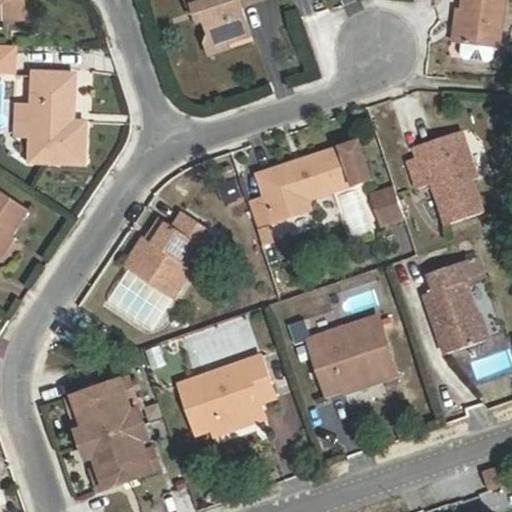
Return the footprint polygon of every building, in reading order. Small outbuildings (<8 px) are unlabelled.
[(0,0),(0,15),(27,16),(27,0),(0,0)] [(212,36),(229,43),(251,34),(241,5),(239,0),(187,0),(190,9),(195,7),(202,4),(207,21),(212,36)] [(465,0),(465,12),(462,46),(501,49),(505,0),(465,0)] [(200,23),(207,21),(202,4),(195,7),(200,23)] [(462,46),(465,12),(456,12),(453,45),(462,46)] [(230,49),(229,43),(212,36),(208,45),(212,56),(230,49)] [(15,49),(0,49),(0,69),(15,70),(15,49)] [(34,73),(33,107),(31,137),(31,164),(87,166),(89,121),(76,120),(77,74),(34,73)] [(30,101),(30,74),(16,75),(16,101),(30,101)] [(31,137),(33,107),(18,107),(17,136),(31,137)] [(419,162),(420,164),(456,151),(464,149),(459,136),(413,152),(417,163),(419,162)] [(371,179),(359,143),(344,148),(260,176),(275,222),(311,210),(309,200),(371,179)] [(456,151),(467,183),(475,180),(464,149),(456,151)] [(478,215),(467,183),(456,151),(420,164),(419,162),(417,163),(404,167),(412,192),(428,187),(441,228),(478,215)] [(0,249),(25,214),(0,196),(0,249)] [(266,196),(251,202),(259,227),(275,222),(266,196)] [(385,196),(364,203),(371,224),(392,217),(385,196)] [(167,308),(187,280),(181,275),(194,256),(200,260),(210,245),(176,223),(166,238),(161,235),(148,253),(142,249),(122,278),(167,308)] [(148,253),(161,235),(154,231),(142,249),(148,253)] [(181,275),(187,280),(200,260),(194,256),(181,275)] [(468,262),(450,269),(457,287),(475,281),(468,262)] [(450,269),(420,279),(427,296),(417,300),(438,360),(478,345),(457,287),(450,269)] [(329,399),(346,393),(345,387),(378,377),(380,381),(398,375),(379,319),(311,342),(329,399)] [(248,370),(247,364),(181,386),(199,434),(263,412),(261,404),(276,398),(264,364),(248,370)] [(345,387),(346,393),(380,381),(378,377),(345,387)] [(125,403),(133,400),(127,381),(95,391),(111,437),(134,429),(129,415),(125,403)] [(95,391),(65,401),(71,420),(79,418),(84,430),(89,444),(111,437),(95,391)] [(138,443),(134,429),(111,437),(126,481),(157,471),(151,452),(143,455),(138,443)] [(126,481),(111,437),(89,444),(93,457),(98,470),(90,472),(97,491),(126,481)] [(509,500),(505,488),(495,492),(499,503),(509,500)]
